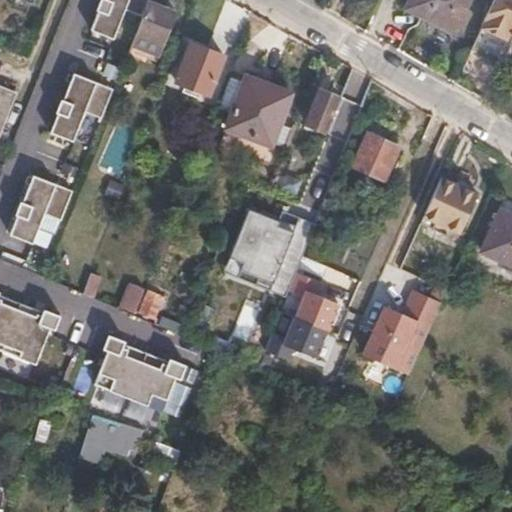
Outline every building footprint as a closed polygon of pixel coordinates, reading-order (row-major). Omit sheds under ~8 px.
[(150,0),(149,0),(102,0),(98,10),(100,11),(93,28),(116,38),(128,9),(144,15),(150,0)] [(177,12),(150,0),(144,15),(130,51),(149,59),(152,51),(160,54),(177,12)] [(411,0),(408,7),(454,28),(467,0),(411,0)] [(511,0),(492,0),(471,46),(497,59),(506,41),(511,44),(511,0)] [(192,43),(178,80),(209,94),(224,57),(192,43)] [(115,88),(76,71),(65,99),(63,98),(57,112),(59,113),(52,130),(75,140),(87,111),(103,117),(115,88)] [(245,76),(226,126),(269,144),(290,94),(245,76)] [(327,131),(341,96),(320,87),(306,123),(327,131)] [(0,127),(13,96),(0,91),(0,127)] [(348,140),(362,106),(341,96),(327,131),(348,140)] [(368,132),(354,165),(384,179),(398,146),(368,132)] [(296,157),(284,151),(272,181),(284,187),(296,157)] [(74,191),(35,174),(24,201),(22,200),(16,215),(18,216),(11,233),(34,243),(46,214),(62,220),(74,191)] [(422,223),(448,235),(451,229),(459,233),(476,195),(442,178),(422,223)] [(298,200),(305,182),(297,179),(291,196),(298,200)] [(242,208),(221,272),(284,292),(305,228),(242,208)] [(482,250),(511,263),(511,214),(500,210),(482,250)] [(326,329),(327,330),(338,303),(314,293),(319,282),(295,272),(287,290),(303,296),(294,317),(326,329)] [(88,273),(82,293),(93,297),(99,277),(88,273)] [(130,284),(121,306),(131,311),(140,289),(130,284)] [(172,292),(149,284),(136,312),(160,322),(172,292)] [(363,353),(409,374),(441,304),(413,292),(402,316),(384,307),(363,353)] [(0,348),(16,355),(17,356),(35,363),(49,327),(54,329),(60,315),(43,308),(42,311),(0,294),(0,348)] [(247,341),(260,310),(245,304),(233,335),(247,341)] [(270,332),(263,350),(286,359),(291,348),(314,357),(326,329),(294,317),(293,316),(284,337),(270,332)] [(125,339),(107,332),(101,347),(107,349),(98,372),(99,372),(95,382),(109,388),(109,389),(147,404),(147,403),(161,408),(165,398),(166,398),(175,376),(180,377),(186,363),(168,356),(167,360),(123,343),(125,339)] [(146,431),(95,412),(81,460),(101,468),(106,454),(133,464),(144,435),(146,431)]
